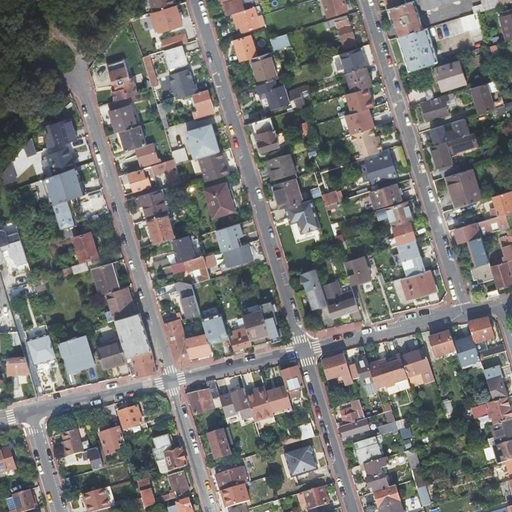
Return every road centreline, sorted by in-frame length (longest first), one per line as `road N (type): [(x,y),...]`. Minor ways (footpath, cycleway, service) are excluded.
road 1 (residential): [(302,351),(192,0)]
road 2 (residential): [(363,0),(461,313)]
road 3 (residential): [(170,380),(79,73)]
road 4 (residential): [(351,511),(302,351)]
road 5 (residential): [(302,351),(461,313)]
road 6 (residential): [(30,411),(170,380)]
road 7 (residential): [(208,511),(170,380)]
road 8 (residential): [(170,380),(302,351)]
